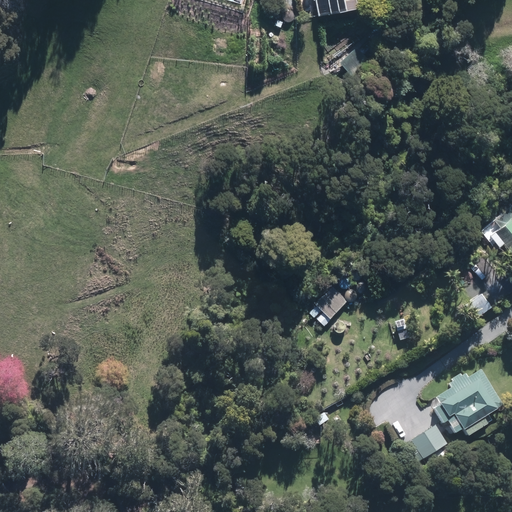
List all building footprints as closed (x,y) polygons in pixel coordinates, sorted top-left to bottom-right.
[(310,0),(313,13),(353,6),(351,0),(310,0)] [(360,53),(357,50),(353,46),(336,60),(348,74),(365,59),(360,53)] [(511,208),(508,203),(505,205),(504,204),(489,217),(495,224),(489,229),(502,245),(499,247),(511,262),(511,208)] [(346,287),(341,293),(331,285),(322,296),(321,295),(314,303),(318,307),(315,311),(322,317),(325,313),(330,317),(344,301),(346,302),(354,293),(346,287)] [(478,306),(473,310),(477,316),(483,313),(478,306)] [(404,319),(394,322),(399,341),(409,338),(404,319)] [(499,405),(478,370),(464,377),(462,373),(458,376),(457,374),(448,379),(455,378),(445,383),(448,387),(432,397),(436,403),(435,403),(436,404),(429,408),(439,423),(442,420),(451,434),(459,429),(463,436),(483,424),(479,417),(499,405)] [(326,419),(322,412),(311,418),(316,426),(326,419)] [(444,443),(432,425),(408,439),(419,458),(444,443)]
